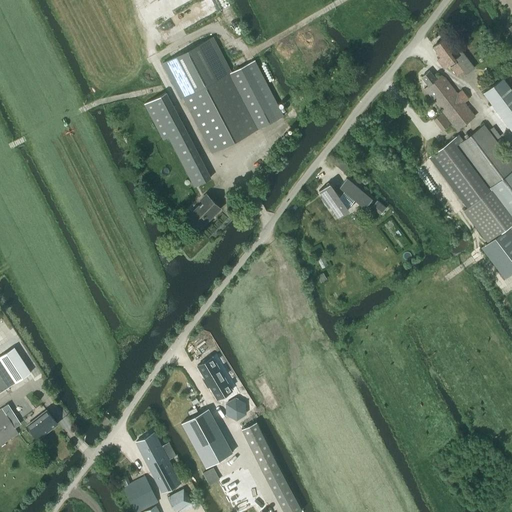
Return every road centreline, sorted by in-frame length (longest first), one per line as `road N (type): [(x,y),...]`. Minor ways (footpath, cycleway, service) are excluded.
road 1 (unclassified): [(51,511),(446,0)]
road 2 (track): [(153,58),(210,29),(247,56),(343,0)]
road 3 (unknown): [(415,39),(511,142)]
